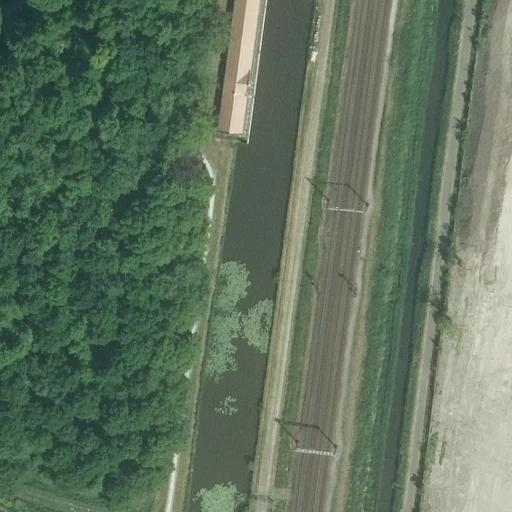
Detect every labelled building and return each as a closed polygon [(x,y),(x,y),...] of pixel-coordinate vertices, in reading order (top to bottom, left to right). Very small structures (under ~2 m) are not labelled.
[(234,0),(218,131),(244,134),(261,0),(234,0)] [(492,278),(511,281),(511,245),(498,243),(492,278)] [(488,304),(488,314),(508,314),(508,304),(488,304)] [(477,327),(474,387),(496,388),(500,329),(477,327)] [(494,486),(508,389),(496,387),(482,484),(494,486)]
